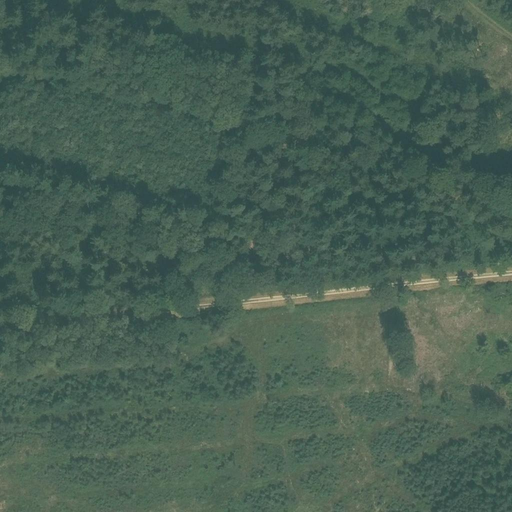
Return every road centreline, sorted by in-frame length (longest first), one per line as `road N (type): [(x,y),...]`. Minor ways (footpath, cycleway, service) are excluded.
road 1 (track): [(511,271),(0,324)]
road 2 (track): [(511,209),(317,56),(82,0)]
